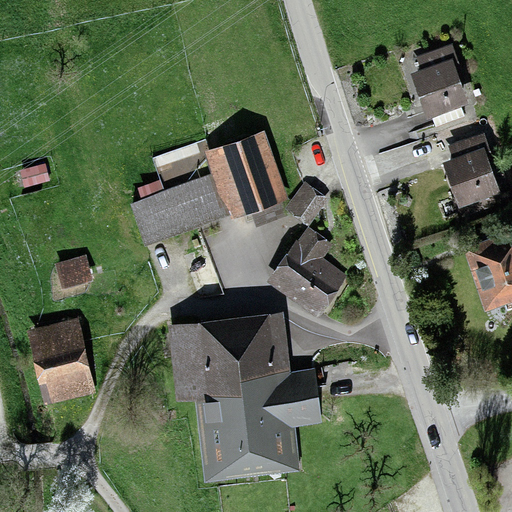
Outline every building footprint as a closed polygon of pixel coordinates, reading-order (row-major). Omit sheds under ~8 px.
[(451,51),(412,64),(431,119),(470,106),(451,51)] [(163,196),(132,206),(145,245),(277,201),(255,135),(205,152),(214,179),(163,196)] [(481,140),(440,154),(462,217),(503,203),(481,140)] [(325,202),(304,187),(285,214),(306,229),(325,202)] [(307,229),(270,283),(321,318),(348,278),(325,262),(335,248),(307,229)] [(511,233),(462,249),(482,314),(511,305),(511,233)] [(88,262),(56,269),(63,296),(95,289),(88,262)] [(284,315),(172,328),(181,404),(199,402),(209,484),(297,474),(293,432),(326,428),(319,369),(291,372),(284,315)] [(82,324),(26,336),(43,408),(98,396),(82,324)] [(352,367),(335,369),(336,384),(354,382),(352,367)]
